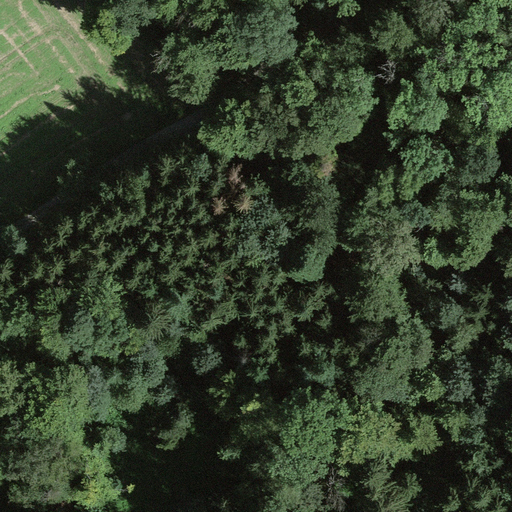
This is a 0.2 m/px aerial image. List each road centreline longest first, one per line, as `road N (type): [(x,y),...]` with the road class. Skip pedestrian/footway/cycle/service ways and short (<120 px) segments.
road 1 (track): [(395,511),(385,379),(351,284),(328,242),(224,111),(151,144),(0,249)]
road 2 (track): [(224,111),(375,0)]
road 3 (track): [(328,242),(511,272)]
